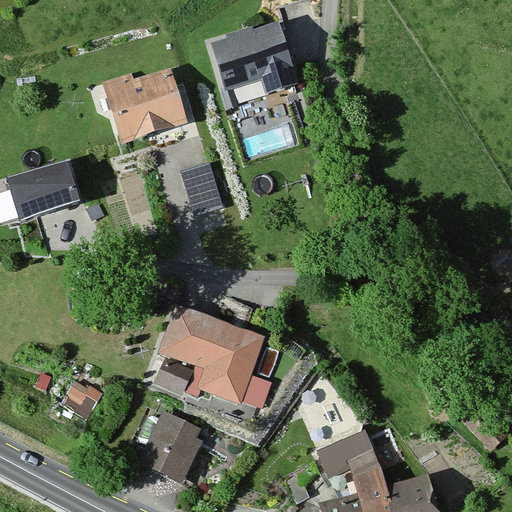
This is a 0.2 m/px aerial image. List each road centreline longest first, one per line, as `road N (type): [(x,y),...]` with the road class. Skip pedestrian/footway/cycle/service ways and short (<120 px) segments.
road 1 (residential): [(511,418),(399,291)]
road 2 (secondary): [(109,511),(0,458)]
